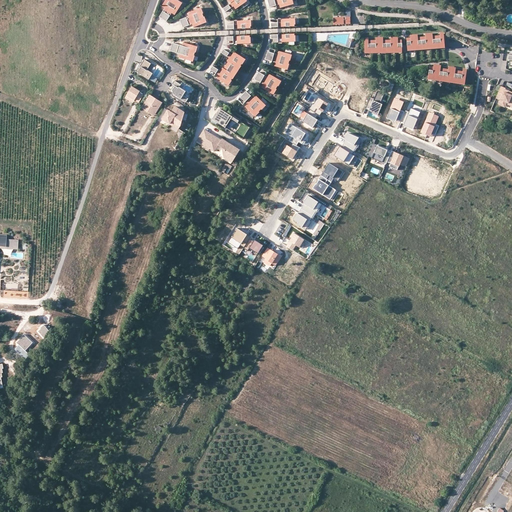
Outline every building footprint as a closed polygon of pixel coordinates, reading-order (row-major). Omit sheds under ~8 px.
[(164,19),(177,0),(176,0),(167,0),(163,7),(166,9),(160,17),(164,19)] [(177,0),(164,19),(167,22),(173,13),(176,15),(183,5),(182,4),(182,3),(178,1),(177,0)] [(229,1),(231,4),(224,9),(226,13),(234,7),(237,10),(247,3),(246,2),(247,1),(245,0),(230,0),(229,1)] [(284,0),(269,4),(271,8),(280,5),(281,9),(294,6),(293,4),(294,4),(293,0),(284,0)] [(182,24),(204,17),(203,15),(204,15),(203,11),(202,11),(201,9),(189,14),(190,17),(181,21),(182,24)] [(204,17),(182,24),(184,28),(193,25),(194,28),(207,24),(206,23),(207,22),(205,18),(204,18),(204,17)] [(295,21),(295,20),(282,20),(282,24),(272,24),(272,28),(295,27),(295,26),(296,26),(296,21),(295,21)] [(251,23),(251,22),(238,22),(238,26),(228,26),(228,30),(251,29),(251,28),(252,28),(252,23),(251,23)] [(445,33),(441,34),(441,36),(434,36),(434,34),(426,35),(426,37),(419,38),(419,35),(411,36),(412,38),(408,39),(409,54),(447,50),(445,33)] [(295,37),(295,35),(272,36),(272,40),(282,40),(282,43),(295,43),(295,41),(296,41),(296,37),(295,37)] [(250,39),(250,37),(227,38),(227,42),(237,41),(237,45),(251,45),(250,43),(251,43),(251,39),(250,39)] [(366,38),(366,56),(404,55),(403,40),(399,40),(399,38),(392,38),(392,40),(384,40),(384,38),(377,38),(377,40),(369,41),(369,38),(366,38)] [(172,48),(194,55),(195,54),(197,49),(196,49),(196,48),(184,44),(183,47),(173,44),(172,48)] [(194,55),(172,48),(171,52),(180,55),(179,58),(192,62),(192,61),(193,61),(194,57),(194,55)] [(226,67),(234,72),(239,65),(241,67),(242,66),(245,62),(246,60),(235,53),(233,56),(224,51),(222,54),(230,59),(227,63),(228,63),(226,67)] [(267,57),(290,63),(290,62),(291,62),(292,58),(291,57),(292,56),(279,52),(278,56),(269,53),(267,57)] [(290,63),(267,57),(266,61),(276,63),(275,67),(287,71),(288,69),(289,69),(290,65),(289,65),(290,63)] [(138,73),(149,80),(153,74),(148,71),(147,71),(151,64),(144,60),(139,68),(140,69),(138,73)] [(434,68),(431,67),(429,82),(466,86),(468,70),(464,70),(464,72),(457,71),(457,69),(450,68),(449,70),(442,69),(442,66),(435,65),(434,68)] [(234,72),(226,67),(224,70),(223,69),(221,72),(213,67),(211,71),(219,76),(217,79),(228,86),(229,85),(229,86),(232,82),(231,81),(232,79),(230,78),(234,72)] [(257,77),(277,89),(278,87),(279,87),(281,84),(280,83),(281,82),(270,75),(268,78),(259,73),(257,77)] [(335,85),(320,76),(315,85),(330,94),(335,85)] [(277,89),(257,77),(255,80),(264,85),(262,89),(273,95),(274,94),(275,94),(277,90),(276,90),(277,89)] [(181,85),(175,81),(172,85),(174,86),(171,89),(174,96),(186,103),(188,100),(183,96),(186,92),(180,88),(181,85)] [(132,86),(127,95),(135,100),(139,102),(143,95),(139,92),(140,91),(132,86)] [(506,89),(501,87),(497,99),(501,101),(508,103),(509,104),(509,105),(511,106),(511,92),(506,90),(506,89)] [(244,95),(261,112),(262,110),(262,111),(265,108),(265,107),(266,106),(257,97),(254,99),(247,92),(244,95)] [(384,94),(378,92),(376,98),(371,97),(366,109),(380,115),(383,105),(380,104),(384,94)] [(160,106),(162,103),(150,95),(141,108),(151,114),(154,110),(155,111),(158,105),(160,106)] [(261,112),(244,95),(241,98),(248,105),(246,108),(255,117),(256,116),(257,117),(260,113),(259,113),(261,112)] [(320,115),(327,103),(317,97),(310,108),(320,115)] [(395,98),(387,118),(395,122),(404,102),(395,98)] [(154,116),(160,106),(158,105),(155,111),(154,110),(151,114),(154,116)] [(413,105),(405,125),(413,129),(422,109),(413,105)] [(168,110),(162,119),(169,124),(172,121),(180,126),(184,113),(175,107),(171,113),(168,110)] [(250,128),(219,109),(216,114),(216,113),(212,120),(225,128),(231,119),(236,122),(240,125),(237,131),(233,128),(231,132),(243,139),(250,128)] [(318,119),(305,111),(301,116),(305,119),(303,121),(312,127),(318,119)] [(429,112),(421,132),(429,136),(438,116),(429,112)] [(231,132),(236,122),(231,119),(225,128),(231,132)] [(178,129),(180,126),(172,121),(169,124),(178,129)] [(305,134),(291,125),(286,133),(300,141),(305,134)] [(203,130),(199,137),(205,141),(209,133),(203,130)] [(205,141),(199,137),(197,141),(214,151),(213,153),(228,162),(236,149),(235,147),(226,141),(225,143),(209,133),(205,141)] [(365,140),(349,134),(345,139),(351,143),(348,147),(355,152),(357,148),(361,150),(365,140)] [(297,151),(284,143),(279,150),(292,159),(297,151)] [(342,149),(340,148),(334,156),(350,166),(356,157),(353,155),(355,152),(348,147),(344,145),(342,149)] [(388,151),(378,146),(373,158),(383,163),(388,151)] [(239,149),(235,147),(236,149),(229,160),(228,162),(231,163),(239,149)] [(403,156),(393,151),(388,163),(398,168),(403,156)] [(345,174),(327,163),(324,169),(325,170),(317,183),(314,188),(319,191),(319,193),(329,199),(335,189),(331,187),(335,180),(340,182),(345,174)] [(326,207),(309,196),(305,201),(307,202),(298,215),(297,214),(294,219),(299,223),(298,224),(309,231),(315,222),(312,219),(316,213),(320,215),(326,207)] [(259,229),(261,222),(255,220),(253,227),(259,229)] [(247,235),(237,229),(229,243),(238,249),(247,235)] [(304,240),(295,234),(287,247),(293,250),(296,246),(300,248),(304,240)] [(264,246),(252,238),(246,248),(257,256),(264,246)] [(6,247),(0,246),(0,249),(18,250),(19,248),(14,248),(14,240),(7,240),(6,247)] [(277,254),(267,248),(262,256),(271,263),(277,254)] [(49,330),(44,324),(40,327),(41,328),(38,331),(43,337),(46,334),(45,333),(49,330)] [(23,349),(24,350),(32,342),(24,335),(17,342),(18,344),(14,349),(18,354),(20,352),(23,349)]
